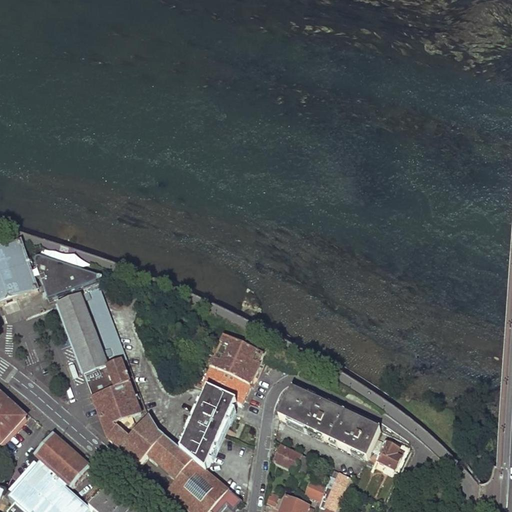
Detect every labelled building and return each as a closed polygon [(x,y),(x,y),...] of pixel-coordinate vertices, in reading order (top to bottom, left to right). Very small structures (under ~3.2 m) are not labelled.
[(37,267),(31,270),(22,245),(8,250),(0,247),(0,306),(39,292),(35,281),(40,279),(49,302),(105,281),(105,280),(77,271),(46,262),(41,260),(39,260),(37,261),(36,263),(36,265),(37,267)] [(49,254),(46,262),(77,271),(79,263),(76,262),(76,263),(73,262),(74,261),(57,256),(56,257),(54,256),(54,255),(49,254)] [(101,290),(84,296),(85,297),(58,306),(104,429),(113,426),(132,418),(141,415),(121,363),(126,361),(101,290)] [(224,340),(211,370),(251,387),(257,373),(264,357),(224,340)] [(211,370),(202,390),(209,393),(238,406),(242,407),(246,397),(251,387),(211,370)] [(209,393),(182,452),(207,473),(238,406),(209,393)] [(279,420),(367,461),(381,433),(293,393),(279,420)] [(0,441),(5,446),(24,424),(14,415),(17,412),(6,402),(3,405),(0,402),(0,441)] [(27,421),(17,412),(14,415),(24,424),(27,421)] [(124,435),(134,424),(132,418),(113,426),(124,435)] [(233,511),(234,511),(242,503),(207,473),(182,452),(158,433),(149,419),(130,441),(124,435),(113,426),(104,429),(109,441),(140,469),(149,458),(177,483),(168,493),(188,511),(222,511),(227,506),(233,511)] [(92,470),(54,436),(35,458),(41,464),(38,468),(13,497),(10,500),(17,506),(12,511),(91,511),(107,493),(99,486),(82,506),(65,491),(69,488),(72,491),(92,470)] [(379,465),(396,473),(402,460),(398,458),(400,452),(388,446),(379,465)] [(274,464),(295,474),(302,460),(309,464),(310,461),(281,447),(274,464)] [(302,460),(295,474),(302,478),(309,464),(302,460)] [(38,468),(34,465),(9,494),(13,497),(38,468)] [(319,508),(328,511),(334,511),(349,481),(339,476),(336,482),(330,479),(326,489),(321,504),(319,508)] [(305,495),(321,504),(326,489),(311,482),(305,495)] [(128,511),(107,493),(91,511),(128,511)] [(267,505),(274,508),(278,498),(271,495),(267,505)] [(280,511),(313,511),(285,500),(280,511)]
